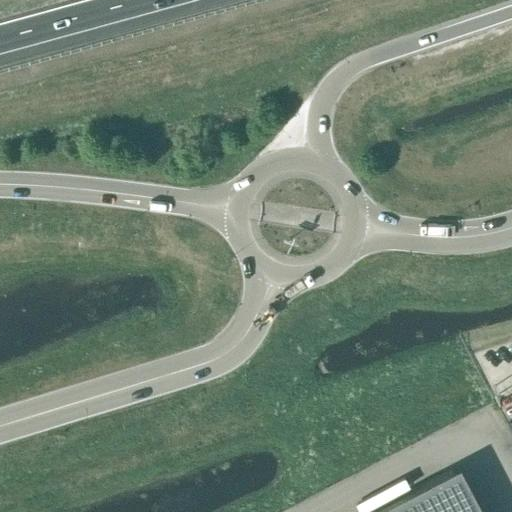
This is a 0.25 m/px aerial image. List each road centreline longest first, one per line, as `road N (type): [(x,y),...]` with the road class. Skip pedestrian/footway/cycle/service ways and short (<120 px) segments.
road 1 (tertiary): [(0,426),(214,360),(246,333),(274,274)]
road 2 (motorway): [(325,166),(318,118),(341,74),(511,13)]
road 3 (secondary): [(0,184),(236,210)]
road 4 (motorway): [(0,46),(169,0)]
road 5 (secondary): [(355,228),(430,237),(511,228)]
